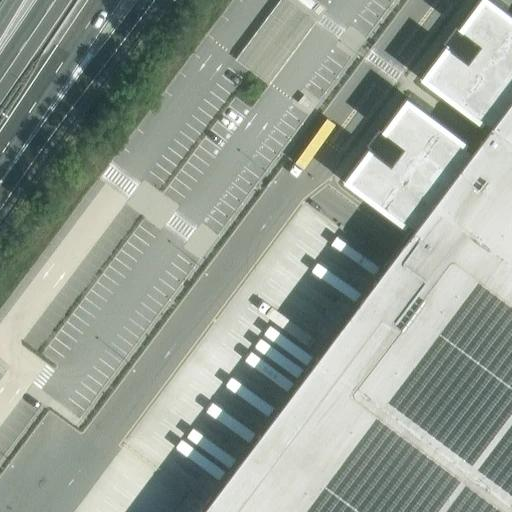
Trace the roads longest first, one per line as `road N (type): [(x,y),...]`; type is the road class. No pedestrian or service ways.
road 1 (motorway): [(0,169),(146,0)]
road 2 (motorway): [(0,155),(106,0)]
